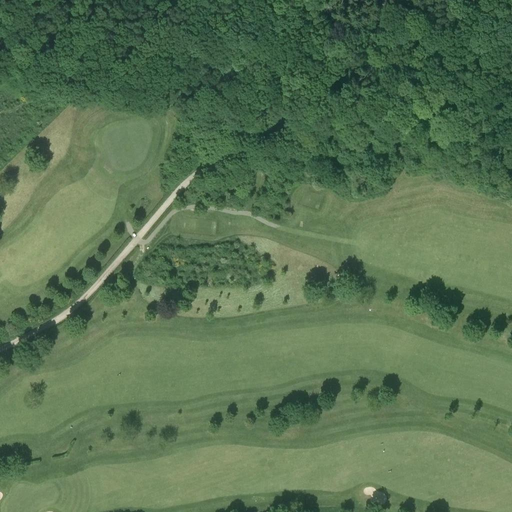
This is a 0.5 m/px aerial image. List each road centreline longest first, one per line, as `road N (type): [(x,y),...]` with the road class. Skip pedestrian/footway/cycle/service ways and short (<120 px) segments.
road 1 (track): [(402,130),(312,119),(246,139),(179,188),(72,309),(0,350)]
road 2 (track): [(511,184),(402,130)]
